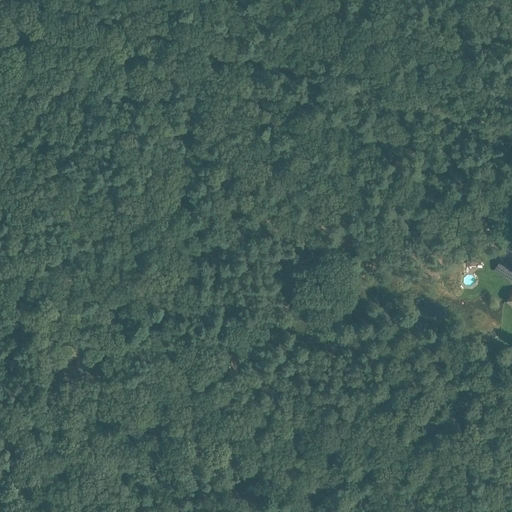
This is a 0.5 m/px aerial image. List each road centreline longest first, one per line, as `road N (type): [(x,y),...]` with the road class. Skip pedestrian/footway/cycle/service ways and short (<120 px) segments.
road 1 (track): [(511,136),(58,0)]
road 2 (track): [(96,82),(190,152),(179,214),(191,241),(183,278),(171,293),(98,322),(27,310),(15,291),(0,287)]
road 3 (track): [(273,511),(511,385)]
road 4 (track): [(169,32),(96,82),(37,81),(0,94)]
